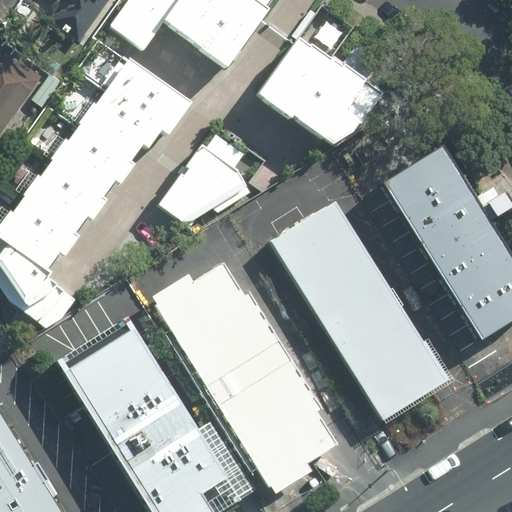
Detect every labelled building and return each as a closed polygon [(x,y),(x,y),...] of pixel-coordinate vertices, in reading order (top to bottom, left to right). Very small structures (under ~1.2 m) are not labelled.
[(63,0),(46,25),(77,45),(107,0),(63,0)] [(261,12),(244,0),(125,0),(100,34),(132,58),(150,33),(213,78),(261,12)] [(358,84),(294,39),(246,105),(310,150),(358,84)] [(0,61),(0,129),(35,79),(3,57),(0,61)] [(179,105),(122,60),(0,214),(0,307),(41,329),(63,302),(39,283),(179,105)] [(225,168),(197,148),(151,213),(174,229),(245,194),(225,168)] [(511,317),(511,264),(442,151),(386,186),(480,337),(511,317)] [(448,388),(332,204),(264,247),(380,430),(448,388)] [(349,452),(226,258),(146,309),(268,503),(349,452)] [(243,511),(128,329),(58,372),(146,511),(243,511)] [(49,511),(0,433),(0,511),(49,511)]
